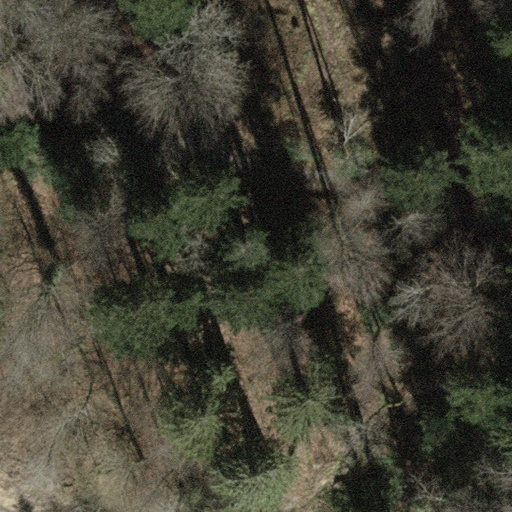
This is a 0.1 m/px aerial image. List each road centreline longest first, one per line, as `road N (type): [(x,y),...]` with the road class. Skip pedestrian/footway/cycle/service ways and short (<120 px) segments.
road 1 (track): [(0,102),(191,151),(405,185)]
road 2 (track): [(405,185),(317,0)]
